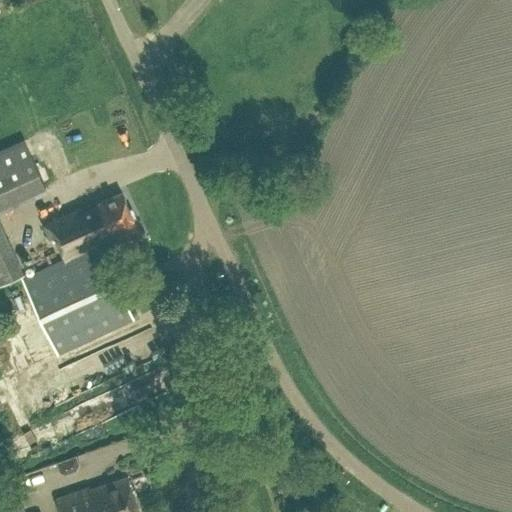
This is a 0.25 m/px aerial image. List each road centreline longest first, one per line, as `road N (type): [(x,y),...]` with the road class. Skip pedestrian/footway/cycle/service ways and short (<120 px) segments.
road 1 (unclassified): [(417,511),(349,461),(297,401),(207,222)]
road 2 (unclassified): [(190,511),(207,222)]
road 3 (unclassified): [(207,222),(109,0)]
